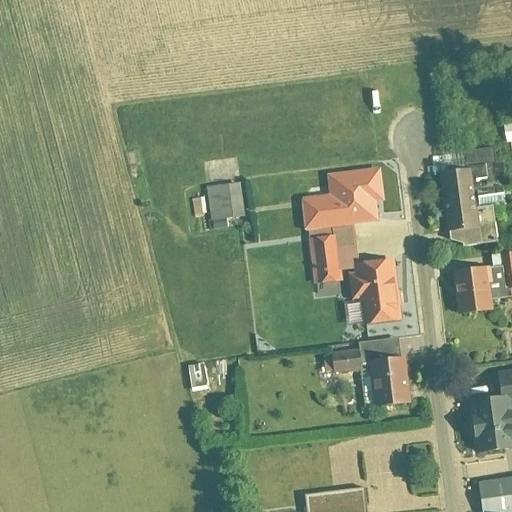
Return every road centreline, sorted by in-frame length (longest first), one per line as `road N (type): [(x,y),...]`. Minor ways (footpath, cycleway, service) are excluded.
road 1 (residential): [(454,511),(411,163)]
road 2 (residential): [(411,163),(431,152),(437,131),(430,117),(420,112),(398,127),(400,153)]
